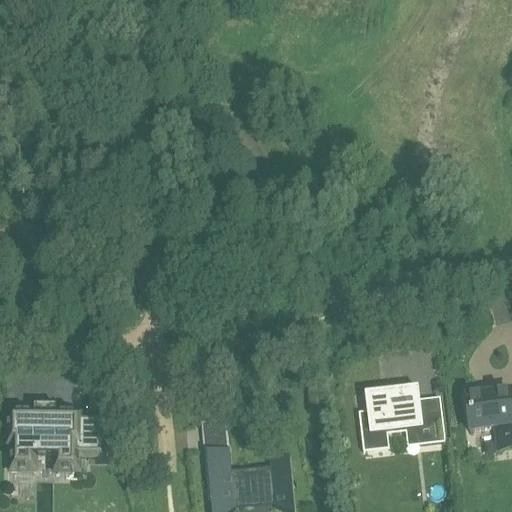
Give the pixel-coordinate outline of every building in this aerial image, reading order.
[(318,48),(310,50),(311,53),(314,64),(314,65),(315,68),(311,69),(312,73),(361,60),(363,68),(357,69),(358,70),(355,70),(362,98),(371,95),(375,110),(375,111),(374,112),(364,115),(366,124),(369,135),(370,140),(398,133),(398,135),(402,134),(394,105),(404,102),(406,110),(409,109),(409,107),(419,105),(428,103),(428,102),(442,99),(437,79),(445,77),(460,73),(457,62),(459,61),(458,58),(429,65),(414,69),(412,61),(423,58),(422,55),(420,47),(420,43),(419,43),(417,34),(414,21),(411,12),(412,12),(409,2),(408,0),(377,0),(388,40),(378,42),(373,23),(370,23),(370,25),(341,33),(341,32),(330,35),(330,36),(318,39),(318,38),(315,39),(318,48)] [(319,389),(307,390),(309,414),(321,412),(319,389)] [(441,424),(442,423),(442,420),(440,420),(440,421),(419,424),(415,393),(368,399),(370,416),(360,417),(360,416),(359,416),(361,437),(362,437),(363,445),(386,442),(385,434),(418,430),(420,448),(443,445),(443,446),(445,445),(444,442),(443,442),(443,444),(442,444),(439,422),(440,422),(441,424)] [(469,435),(496,431),(498,454),(511,452),(511,407),(510,395),(480,398),(480,394),(467,396),(468,400),(465,400),(466,402),(470,433),(469,433),(469,435)] [(35,474),(35,461),(54,461),(54,473),(78,473),(78,460),(104,460),(104,445),(103,445),(103,422),(81,422),(81,418),(56,417),(56,409),(34,409),(33,417),(9,417),(8,447),(11,447),(11,473),(35,474)] [(231,474),(229,451),(206,453),(211,511),(234,511),(234,503),(273,500),(274,509),(281,511),(293,511),(289,460),(269,461),(270,470),(270,474),(231,478),(231,474)]
